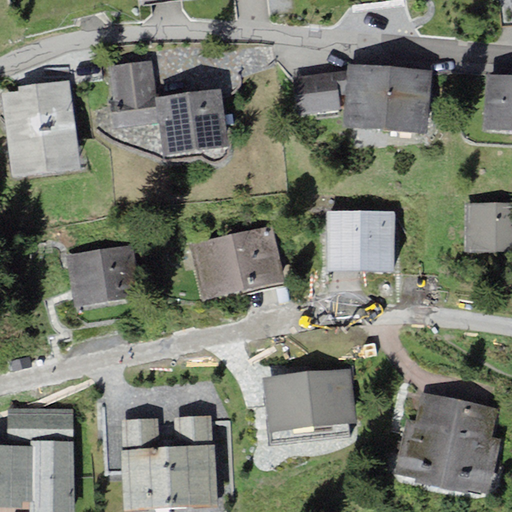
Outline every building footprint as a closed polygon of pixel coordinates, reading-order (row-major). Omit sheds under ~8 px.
[(156,97),(151,60),(110,66),(116,111),(112,111),(114,129),(160,123),(156,97)] [(433,69),(348,62),(347,71),(344,109),(343,125),(427,133),(433,69)] [(344,109),(347,71),(293,76),(298,113),(344,109)] [(482,128),(511,130),(511,75),(487,74),(482,128)] [(7,135),(74,126),(69,85),(68,79),(19,85),(20,92),(2,94),(7,135)] [(164,153),(230,144),(222,88),(156,97),(160,123),(164,153)] [(13,176),(80,167),(74,126),(7,135),(13,176)] [(511,203),(464,203),(464,251),(511,250),(511,203)] [(326,270),(393,270),(393,211),(326,211),(326,270)] [(271,226),(189,244),(201,298),(283,280),(271,226)] [(133,243),(99,250),(108,300),(142,294),(133,243)] [(108,300),(99,250),(66,256),(75,306),(108,300)] [(199,309),(167,310),(168,338),(200,337),(199,309)] [(150,311),(114,313),(115,340),(151,339),(150,311)] [(350,367),(263,376),(269,443),(348,435),(347,423),(356,422),(350,367)] [(492,407),(422,391),(415,421),(408,419),(395,473),(415,478),(414,483),(467,495),(469,488),(488,492),(501,438),(486,434),(492,407)] [(74,407),(7,407),(7,446),(31,446),(31,440),(74,441),(74,407)] [(170,508),(217,505),(211,415),(174,417),(176,439),(165,440),(170,508)] [(125,511),(170,508),(165,440),(160,440),(159,418),(121,420),(123,443),(120,443),(125,511)] [(73,511),(74,441),(31,440),(31,446),(34,446),(33,501),(30,501),(29,511),(73,511)] [(34,446),(31,446),(7,446),(0,445),(0,508),(23,509),(23,503),(30,501),(33,501),(34,446)]
